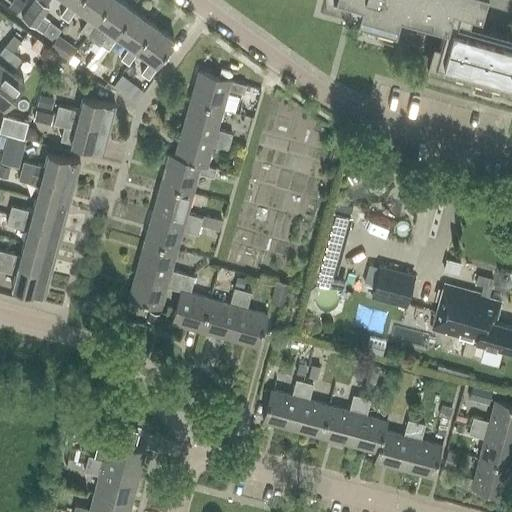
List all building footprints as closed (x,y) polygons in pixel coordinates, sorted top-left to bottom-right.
[(19,13),(27,2),(23,0),(14,0),(10,6),(19,13)] [(74,4),(77,0),(33,0),(21,18),(42,32),(50,21),(44,17),(50,8),(46,5),(49,0),(68,0),(70,1),(60,15),(68,20),(77,7),(74,4)] [(94,19),(107,0),(77,0),(74,4),(77,7),(90,16),(80,29),(88,35),(98,21),(94,19)] [(115,33),(133,8),(121,0),(107,0),(94,19),(98,21),(110,30),(101,44),(108,49),(118,36),(115,33)] [(511,33),(469,21),(473,10),(480,12),(483,0),(359,0),(361,0),(357,16),(395,27),(399,11),(444,24),(439,43),(433,42),(427,64),(511,87),(511,33)] [(135,48),(153,22),(133,8),(115,33),(118,36),(130,45),(121,58),(128,64),(138,50),(135,48)] [(135,48),(138,50),(151,59),(141,72),(149,78),(159,64),(156,62),(174,37),(153,22),(135,48)] [(70,57),(81,49),(67,31),(56,40),(70,57)] [(0,67),(13,51),(21,40),(13,34),(0,50),(0,67)] [(101,44),(92,55),(100,61),(108,49),(101,44)] [(13,51),(0,67),(0,103),(3,106),(24,80),(11,70),(21,58),(13,51)] [(191,100),(222,108),(228,88),(244,93),(246,84),(230,80),(230,79),(199,70),(191,100)] [(125,72),(119,85),(142,96),(148,83),(125,72)] [(56,114),(109,128),(115,105),(83,97),(79,110),(59,105),(56,114)] [(217,128),(222,108),(191,100),(183,128),(230,141),(232,133),(217,128)] [(103,151),(109,128),(56,114),(54,123),(64,126),(60,139),(71,142),(68,150),(82,154),(84,146),(103,151)] [(0,128),(0,132),(23,138),(28,121),(4,115),(0,128)] [(228,150),(230,141),(183,128),(175,156),(206,165),(212,145),(228,150)] [(22,154),(25,140),(10,136),(6,150),(22,154)] [(21,169),(74,183),(80,161),(48,152),(44,166),(23,160),(21,169)] [(175,156),(169,154),(161,183),(192,192),(198,172),(214,176),(216,168),(206,165),(175,156)] [(343,169),(347,175),(353,178),(360,173),(362,167),(358,160),(351,158),(345,162),(343,169)] [(68,206),(74,183),(21,169),(18,179),(39,184),(36,197),(68,206)] [(187,212),(192,192),(161,183),(153,212),(200,225),(203,217),(187,212)] [(62,228),(68,206),(36,197),(32,210),(11,205),(9,214),(62,228)] [(398,222),(401,204),(367,199),(364,217),(398,222)] [(198,233),(200,225),(153,212),(145,240),(176,249),(182,229),(198,233)] [(56,250),(62,228),(9,214),(7,223),(27,229),(24,242),(56,250)] [(320,267),(316,281),(331,285),(335,271),(339,255),(344,236),(329,232),(324,251),(320,267)] [(171,269),(176,249),(145,240),(137,269),(183,282),(186,273),(171,269)] [(0,259),(51,272),(56,250),(24,242),(20,255),(0,249),(0,259)] [(45,295),(51,272),(0,259),(0,269),(15,273),(12,287),(45,295)] [(458,262),(448,259),(445,269),(456,272),(458,262)] [(406,303),(413,274),(382,266),(374,295),(406,303)] [(181,290),(183,282),(137,269),(129,298),(160,306),(166,286),(181,290)] [(195,276),(192,275),(186,273),(183,282),(181,290),(172,321),(201,329),(210,298),(190,292),(195,276)] [(501,301),(489,297),(494,279),(478,275),(476,284),(486,287),(485,293),(474,289),(474,291),(444,283),(432,328),(476,340),(476,341),(484,343),(479,359),(498,364),(502,348),(511,351),(511,326),(495,322),(501,301)] [(246,279),(238,277),(235,285),(244,287),(246,279)] [(283,304),(289,282),(276,279),(271,301),(283,304)] [(229,337),(243,289),(235,287),(230,304),(210,298),(201,329),(229,337)] [(243,289),(229,337),(258,345),(267,314),(246,308),(251,292),(243,289)] [(148,310),(147,320),(158,322),(160,313),(148,310)] [(307,376),(310,365),(301,363),(298,374),(307,376)] [(319,379),(323,367),(314,364),(310,377),(319,379)] [(378,372),(371,370),(369,381),(376,382),(378,372)] [(292,428),(305,381),(296,379),(292,395),(271,389),(263,420),(292,428)] [(321,436),(329,405),(309,399),(313,383),(305,381),(292,428),(321,436)] [(474,384),(470,399),(489,404),(493,389),(474,384)] [(349,443),(362,396),(353,394),(349,410),(329,405),(321,436),(349,443)] [(384,430),(387,420),(366,414),(370,399),(362,396),(349,443),(377,451),(378,451),(384,430)] [(471,425),(511,435),(511,404),(495,400),(489,421),(473,416),(471,425)] [(404,468),(416,421),(408,419),(404,435),(384,430),(378,451),(377,451),(375,461),(404,468)] [(416,421),(404,468),(433,476),(441,445),(420,439),(425,424),(416,421)] [(100,429),(75,422),(71,436),(97,442),(100,429)] [(511,466),(511,460),(511,435),(471,425),(469,433),(485,437),(479,458),(511,466)] [(86,463),(138,477),(145,451),(107,441),(103,459),(88,455),(86,463)] [(503,495),(511,466),(479,458),(474,478),(458,473),(456,482),(471,486),(471,487),(503,495)] [(132,502),(138,477),(86,463),(84,471),(99,474),(94,492),(132,502)] [(128,511),(132,502),(94,492),(89,509),(75,505),(73,511),(128,511)]
